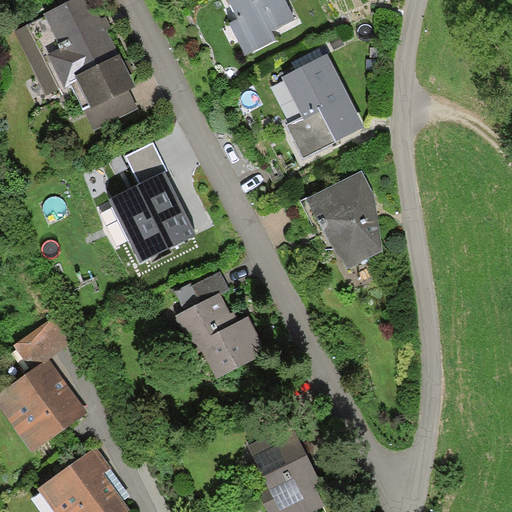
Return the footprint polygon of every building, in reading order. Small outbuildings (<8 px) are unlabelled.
[(85,0),(77,0),(10,33),(43,100),(73,85),(85,110),(129,88),(85,0)] [(278,0),(226,0),(237,21),(229,25),(243,52),(268,39),(265,33),(289,20),(278,0)] [(286,123),(280,126),(299,162),(362,128),(318,48),(289,63),(295,74),(267,89),(286,123)] [(357,170),(300,202),(341,274),(380,252),(372,196),(357,170)] [(158,176),(110,199),(140,260),(186,237),(190,242),(211,232),(199,206),(178,217),(158,176)] [(217,292),(171,318),(193,358),(200,354),(214,379),(263,352),(244,317),(233,322),(217,292)] [(48,320),(20,339),(38,364),(66,344),(48,320)] [(42,363),(0,394),(0,418),(27,454),(81,413),(42,363)] [(264,491),(255,495),(263,511),(306,511),(320,505),(313,493),(321,489),(288,423),(242,447),(264,491)] [(94,451),(39,491),(53,511),(119,511),(124,509),(100,476),(108,470),(94,451)]
